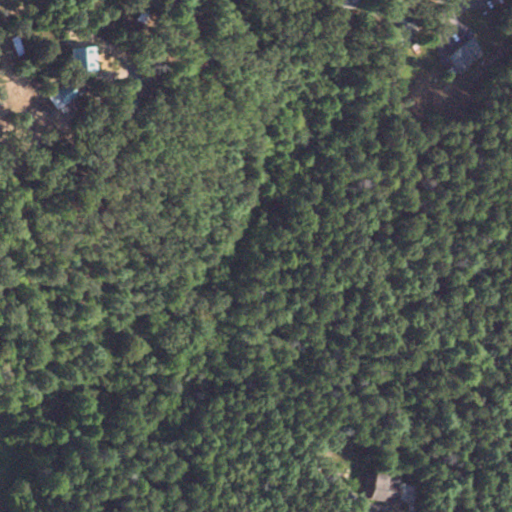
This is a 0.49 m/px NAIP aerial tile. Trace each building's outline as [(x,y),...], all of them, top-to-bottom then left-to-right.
[(338,0),(338,7),(357,8),(357,0),(338,0)] [(443,58),(454,74),(485,54),(474,38),(443,58)] [(76,49),(77,74),(100,73),(100,48),(76,49)] [(57,93),(66,107),(82,97),(74,83),(57,93)] [(369,500),(393,501),(394,475),(370,474),(369,500)]
